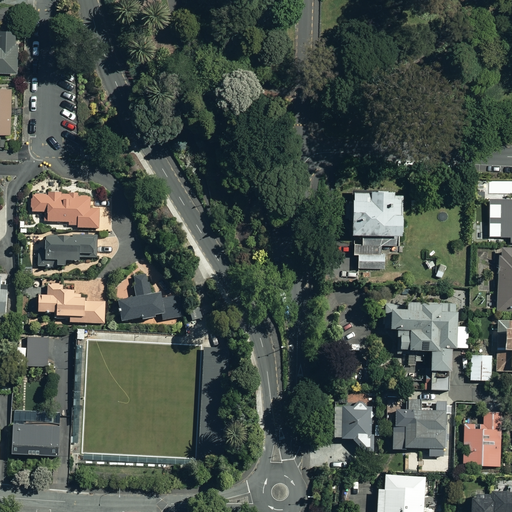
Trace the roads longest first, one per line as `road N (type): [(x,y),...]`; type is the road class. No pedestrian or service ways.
road 1 (residential): [(274,428),(290,421),(296,396),(297,178),(306,159),(341,151),(511,157)]
road 2 (residential): [(88,0),(131,115),(251,317),(274,428)]
road 3 (residential): [(0,497),(161,506),(260,495)]
road 4 (residential): [(46,0),(45,146)]
